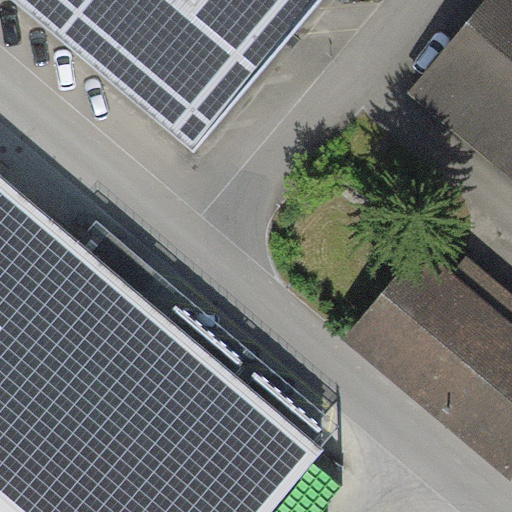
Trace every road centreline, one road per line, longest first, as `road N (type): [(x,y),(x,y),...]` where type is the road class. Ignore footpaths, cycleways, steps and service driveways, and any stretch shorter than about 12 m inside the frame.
road 1 (residential): [(192,263),(502,511)]
road 2 (residential): [(192,263),(0,95)]
